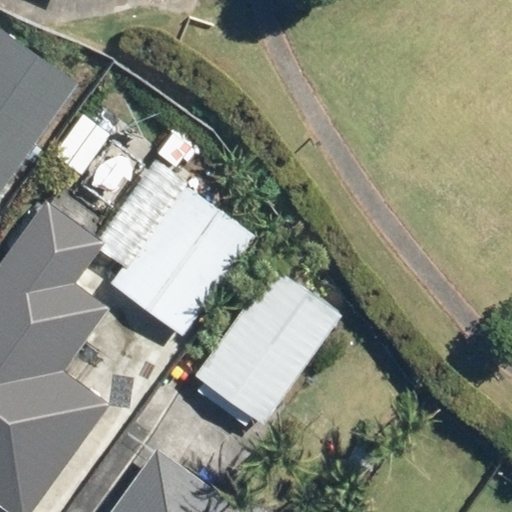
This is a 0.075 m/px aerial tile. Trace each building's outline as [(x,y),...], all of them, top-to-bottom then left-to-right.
[(0,35),(0,181),(70,87),(0,35)] [(164,326),(251,231),(187,173),(100,268),(164,326)] [(37,191),(0,242),(0,500),(16,511),(22,511),(106,396),(61,364),(104,303),(72,279),(102,238),(37,191)] [(199,373),(249,411),(321,319),(270,280),(199,373)] [(234,511),(156,448),(103,511),(234,511)]
